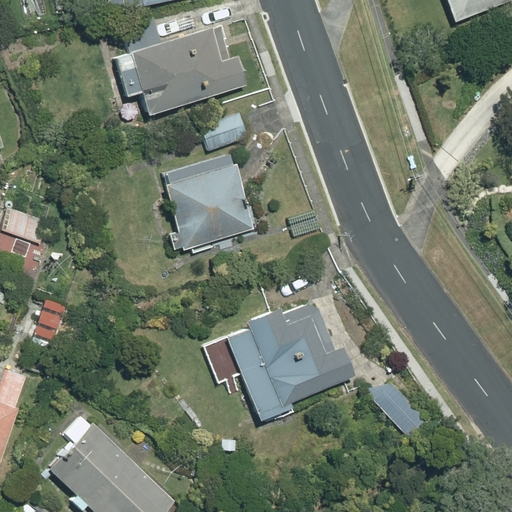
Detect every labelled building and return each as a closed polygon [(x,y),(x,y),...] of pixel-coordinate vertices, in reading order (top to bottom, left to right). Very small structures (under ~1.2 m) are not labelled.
[(442,0),(450,19),(500,0),(442,0)] [(205,24),(122,47),(142,111),(241,82),(232,52),(215,58),(205,24)] [(236,112),(197,124),(205,147),(243,134),(236,112)] [(158,183),(173,229),(163,232),(168,247),(177,245),(178,248),(250,225),(230,161),(158,183)] [(2,207),(0,212),(0,258),(16,263),(12,277),(32,283),(51,223),(2,207)] [(175,259),(139,271),(144,288),(180,276),(175,259)] [(240,318),(242,324),(220,333),(254,418),(285,405),(283,400),(348,373),(336,343),(320,350),(306,312),(281,322),(274,305),(240,318)] [(0,442),(13,405),(10,404),(21,375),(0,366),(0,442)] [(420,415),(389,381),(353,389),(395,436),(420,415)] [(86,422),(43,466),(90,511),(155,511),(169,498),(86,422)] [(200,436),(188,445),(199,459),(211,450),(200,436)]
